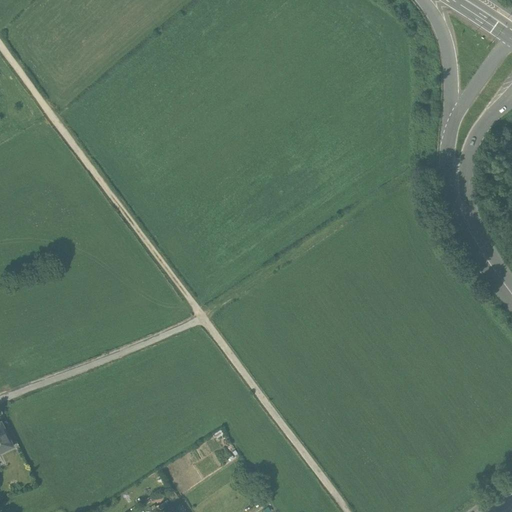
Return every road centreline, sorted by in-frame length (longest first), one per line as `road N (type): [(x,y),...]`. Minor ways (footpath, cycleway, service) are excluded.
road 1 (track): [(347,511),(0,44)]
road 2 (track): [(0,398),(202,315),(357,211),(378,155)]
road 3 (primary): [(423,0),(447,46),(451,134)]
